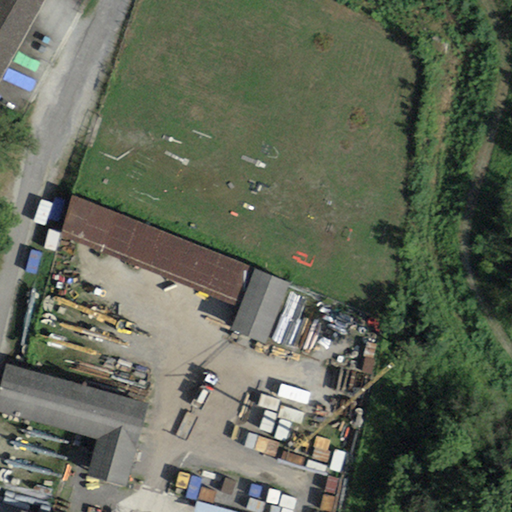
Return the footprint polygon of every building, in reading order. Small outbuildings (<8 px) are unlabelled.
[(0,0),(0,71),(40,0),(0,0)] [(244,303),(258,264),(77,197),(63,236),(244,303)] [(258,269),(237,330),(273,343),(294,281),(258,269)] [(148,400),(6,362),(0,382),(0,408),(96,435),(86,471),(126,482),(148,400)] [(323,455),(350,458),(352,443),(325,440),(323,455)] [(37,511),(0,501),(0,511),(37,511)]
